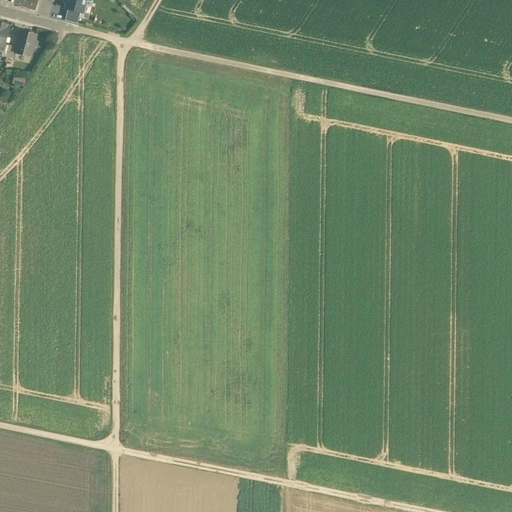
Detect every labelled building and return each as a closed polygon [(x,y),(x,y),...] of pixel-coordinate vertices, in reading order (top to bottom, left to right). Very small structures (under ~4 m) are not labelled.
[(37,2),(29,0),(24,0),(22,6),(22,7),(34,11),(37,2)] [(65,0),(65,2),(67,3),(65,9),(68,10),(80,13),(83,14),(86,0),(85,0),(65,0)] [(80,13),(68,10),(65,21),(77,24),(80,13)] [(6,26),(0,24),(0,50),(3,52),(4,45),(9,28),(6,27),(6,26)] [(28,35),(21,34),(17,49),(16,53),(30,57),(35,36),(28,35)] [(3,52),(1,56),(8,58),(10,47),(4,45),(3,52)] [(17,49),(10,47),(8,58),(14,60),(16,53),(17,49)]
